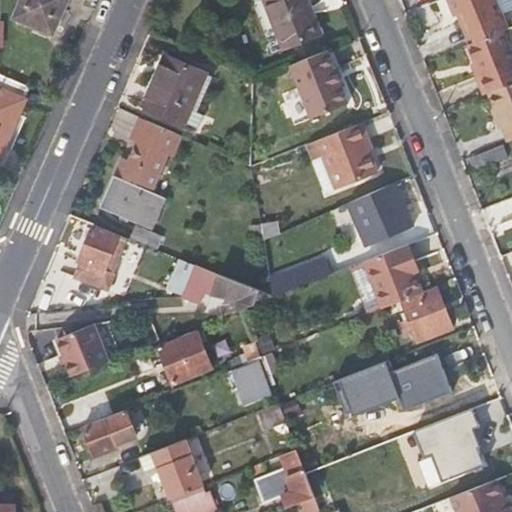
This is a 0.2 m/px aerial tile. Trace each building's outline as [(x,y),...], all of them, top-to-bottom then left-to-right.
[(52,32),(66,0),(23,0),(16,16),(52,32)] [(310,0),(263,0),(283,49),(323,32),(310,0)] [(511,0),(450,0),(456,15),(464,11),(476,40),(503,29),(509,27),(503,12),(509,10),(506,3),(511,0)] [(464,11),(456,15),(468,44),(469,43),(476,40),(464,11)] [(477,74),(484,93),(489,91),(511,81),(511,52),(503,29),(476,40),(469,43),(480,73),(477,74)] [(335,65),(329,47),(291,62),(311,115),(348,101),(342,84),(335,65)] [(201,127),(207,114),(201,110),(216,75),(166,53),(144,104),(187,122),(188,121),(201,127)] [(338,64),(335,65),(342,84),(345,83),(338,64)] [(0,154),(29,87),(0,74),(0,154)] [(511,138),(511,81),(489,91),(508,140),(511,138)] [(177,154),(185,134),(141,115),(132,135),(138,138),(131,157),(128,163),(121,160),(115,173),(133,181),(134,180),(155,189),(170,152),(177,154)] [(372,138),(365,121),(310,142),(317,158),(326,155),(339,187),(340,189),(382,173),(372,149),(369,150),(365,141),(372,138)] [(376,147),(372,138),(365,141),(369,150),(372,149),(376,147)] [(511,155),(506,141),(468,156),(474,170),(511,155)] [(123,155),(121,160),(128,163),(131,157),(123,155)] [(339,187),(326,155),(317,158),(311,161),(323,192),(339,187)] [(155,225),(167,196),(143,185),(142,189),(115,177),(104,203),(155,225)] [(417,224),(399,180),(353,199),(371,243),(417,224)] [(276,220),(263,223),(264,234),(277,229),(276,220)] [(128,237),(94,224),(80,260),(83,262),(78,274),(110,288),(117,274),(113,272),(128,237)] [(159,247),(164,236),(137,224),(132,235),(159,247)] [(284,289),(277,229),(264,234),(265,239),(274,292),(284,289)] [(416,272),(405,244),(378,254),(366,259),(385,306),(393,303),(405,299),(418,294),(410,274),(416,272)] [(225,303),(229,313),(243,308),(274,295),(274,293),(196,263),(185,293),(183,297),(194,301),(199,290),(231,297),(232,300),(225,303)] [(455,326),(439,285),(418,294),(405,299),(412,317),(416,329),(421,339),(455,326)] [(416,329),(412,317),(398,323),(402,334),(416,329)] [(95,322),(58,337),(74,375),(110,360),(95,322)] [(200,328),(161,345),(175,384),(215,368),(200,328)] [(267,332),(254,337),(255,340),(261,355),(274,350),(267,332)] [(243,345),(249,360),(261,355),(255,340),(243,345)] [(281,367),(274,350),(261,355),(268,373),(281,367)] [(246,405),(276,392),(268,373),(261,355),(249,360),(234,366),(231,367),(246,405)] [(405,398),(408,408),(452,390),(439,355),(395,372),(390,359),(337,379),(351,414),(356,412),(358,417),(405,398)] [(297,398),(282,405),(288,420),(303,414),(297,398)] [(431,487),(487,466),(479,446),(482,445),(475,427),(481,424),(475,407),(419,428),(430,456),(420,459),(431,487)] [(137,435),(127,408),(84,424),(97,458),(121,448),(120,443),(137,435)] [(206,484),(188,438),(142,456),(146,469),(159,464),(172,497),(199,486),(206,484)] [(307,472),(298,449),(282,455),(287,466),(256,478),(266,503),(285,496),(289,506),(301,502),(316,496),(307,472)] [(505,497),(498,478),(453,495),(459,511),(511,511),(511,504),(509,506),(505,497)] [(203,494),(199,486),(172,497),(177,511),(208,511),(209,511),(203,494)] [(212,491),(203,494),(209,511),(208,511),(216,511),(216,510),(219,508),(212,491)] [(320,511),(322,511),(316,496),(301,502),(304,511),(320,511)]
